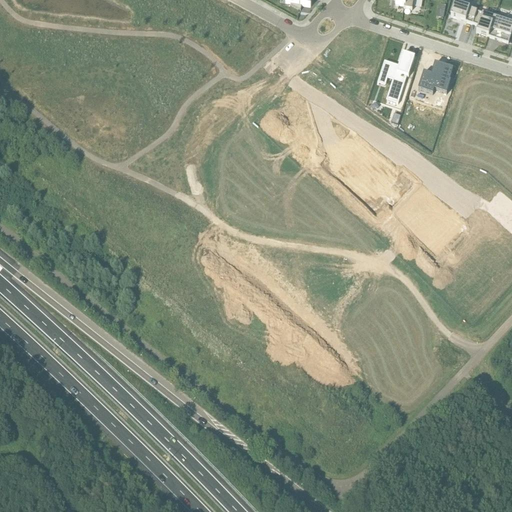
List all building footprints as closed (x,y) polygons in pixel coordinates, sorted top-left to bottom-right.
[(285,0),(285,4),(290,5),(290,6),(300,12),(301,7),(310,8),(311,0),(285,0)] [(392,0),(396,1),(395,6),(404,8),(403,10),(412,11),(413,0),(392,0)] [(471,11),(473,4),(459,0),(456,0),(450,18),(472,25),(476,13),(471,11)] [(478,27),(476,34),(488,38),(494,19),(494,18),(480,14),(476,13),(472,25),(478,27)] [(489,38),(495,40),(495,38),(498,39),(497,41),(508,44),(511,32),(511,20),(495,15),(494,18),(494,19),(488,38),(489,38)] [(122,33),(127,37),(136,27),(129,21),(122,33)] [(355,89),(366,93),(382,48),(371,44),(367,55),(354,51),(349,65),(362,69),(355,89)] [(385,63),(381,78),(393,82),(387,101),(399,105),(407,78),(409,78),(415,59),(404,55),(400,68),(385,63)] [(423,74),(417,91),(432,96),(434,90),(447,94),(450,83),(449,82),(453,71),(434,65),(431,76),(423,74)] [(459,92),(447,128),(455,130),(461,112),(469,114),(462,133),(470,135),(487,84),(475,81),(470,96),(459,92)] [(511,90),(507,89),(503,103),(500,102),(500,99),(492,97),(487,113),(511,120),(511,90)] [(398,126),(400,117),(394,115),(391,124),(398,126)] [(334,158),(330,164),(383,211),(392,201),(397,206),(392,210),(444,256),(468,231),(449,215),(449,216),(408,180),(404,185),(371,157),(372,156),(352,138),(341,150),(334,158)]
